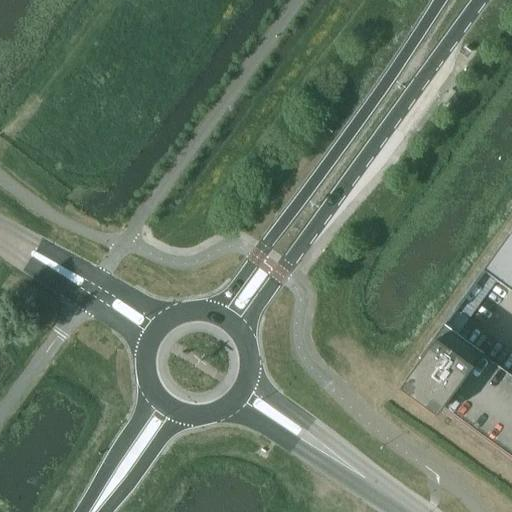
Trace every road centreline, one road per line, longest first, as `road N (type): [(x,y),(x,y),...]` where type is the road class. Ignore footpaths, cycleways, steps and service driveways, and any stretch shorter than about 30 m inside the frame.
road 1 (secondary): [(245,342),(277,274),(482,0)]
road 2 (secondary): [(436,0),(256,257),(208,312)]
road 3 (unclassified): [(224,408),(366,480)]
road 4 (unclassified): [(366,480),(322,434),(247,378)]
road 5 (secondary): [(152,389),(79,511)]
road 6 (unclassified): [(0,415),(82,300)]
road 7 (secondary): [(105,511),(186,414)]
